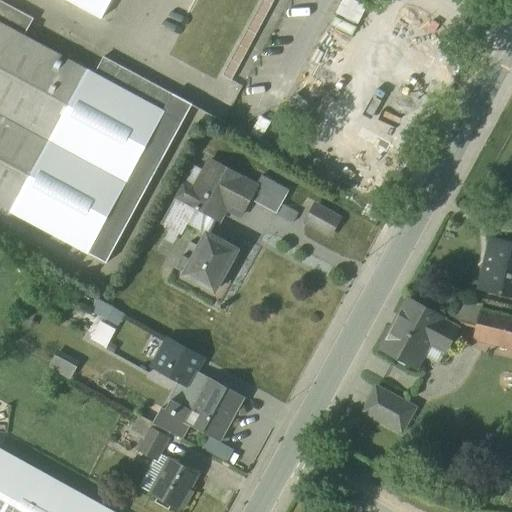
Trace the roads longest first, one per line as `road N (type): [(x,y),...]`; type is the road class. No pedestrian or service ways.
road 1 (tertiary): [(279,451),(511,33)]
road 2 (unknown): [(0,212),(109,274),(205,89),(270,105),(317,141)]
